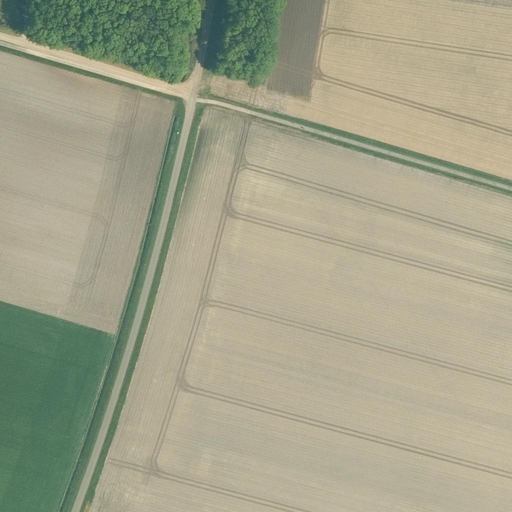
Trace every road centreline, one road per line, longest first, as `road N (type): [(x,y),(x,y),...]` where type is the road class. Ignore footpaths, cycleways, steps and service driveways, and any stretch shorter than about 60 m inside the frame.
road 1 (unclassified): [(68,511),(165,206),(210,0)]
road 2 (track): [(0,38),(193,94)]
